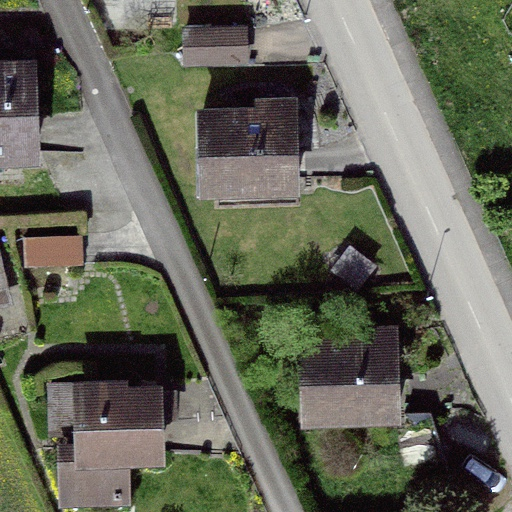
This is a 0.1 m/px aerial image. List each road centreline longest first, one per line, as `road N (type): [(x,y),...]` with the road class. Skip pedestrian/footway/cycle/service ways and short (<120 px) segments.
road 1 (residential): [(63,0),(290,511)]
road 2 (tertiary): [(335,0),(511,395)]
